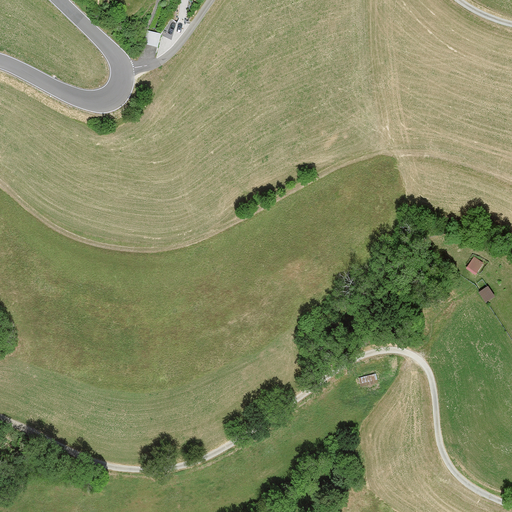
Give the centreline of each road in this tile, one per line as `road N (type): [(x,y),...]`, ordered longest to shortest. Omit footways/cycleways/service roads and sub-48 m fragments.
road 1 (track): [(0,419),(98,465),(169,468),(243,437),(362,349),(394,346),(426,370),(447,464),(511,504)]
road 2 (track): [(0,181),(77,238),(146,250),(199,239),(355,158),(398,152)]
road 3 (tertiary): [(118,69),(112,98),(86,102),(0,60)]
road 4 (residential): [(118,69),(164,59),(210,0)]
